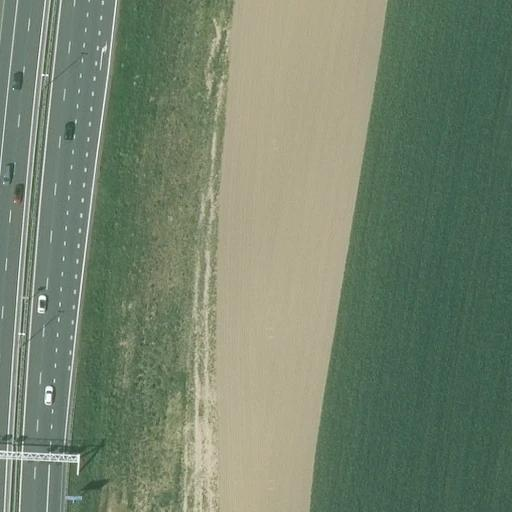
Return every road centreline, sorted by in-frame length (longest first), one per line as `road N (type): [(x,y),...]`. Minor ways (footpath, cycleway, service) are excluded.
road 1 (motorway): [(40,511),(81,0)]
road 2 (motorway): [(25,0),(0,267)]
